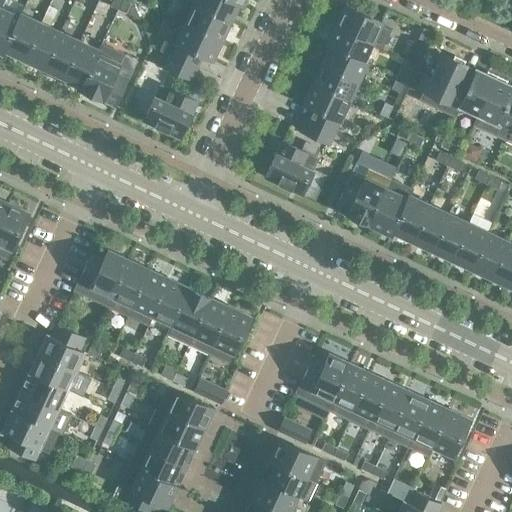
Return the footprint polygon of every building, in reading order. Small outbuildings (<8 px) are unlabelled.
[(0,52),(2,53),(20,13),(18,16),(0,7),(3,0),(2,0),(0,5),(0,52)] [(118,9),(122,0),(112,0),(110,6),(118,9)] [(131,1),(127,0),(122,0),(118,9),(125,13),(131,1)] [(221,40),(230,21),(184,0),(176,19),(221,40)] [(242,4),(232,0),(184,0),(230,21),(238,4),(241,5),(242,4)] [(345,5),(335,26),(381,46),(390,26),(345,5)] [(23,59),(40,22),(20,13),(2,53),(4,50),(5,51),(6,51),(10,53),(11,53),(23,59)] [(212,60),(221,40),(176,19),(161,50),(196,67),(201,55),(212,60)] [(42,68),(60,31),(40,22),(23,59),(25,60),(26,60),(29,62),(30,63),(30,62),(42,68)] [(423,40),(428,29),(417,24),(412,35),(423,40)] [(381,46),(335,26),(330,37),(330,36),(329,37),(330,37),(328,41),(327,41),(327,42),(328,42),(327,44),(366,63),(367,62),(363,60),(372,43),(381,48),(381,46)] [(62,77),(79,40),(60,31),(42,68),(44,69),(45,70),(45,69),(49,71),(50,72),(50,71),(62,77)] [(80,90),(101,44),(98,49),(79,40),(62,77),(69,80),(68,81),(69,81),(69,80),(81,86),(79,89),(80,90)] [(124,55),(101,44),(80,90),(82,91),(83,91),(87,93),(115,106),(127,79),(115,74),(124,55)] [(366,63),(327,44),(326,45),(329,46),(325,57),(324,56),(324,57),(322,61),(322,62),(321,64),(358,81),(366,63)] [(190,79),(196,67),(161,50),(161,51),(170,55),(164,67),(190,79)] [(455,115),(476,69),(475,69),(470,81),(459,76),(465,64),(463,63),(465,60),(454,55),(453,58),(441,53),(439,58),(439,57),(439,58),(437,62),(436,63),(437,63),(430,78),(424,76),(419,87),(424,89),(420,98),(455,115)] [(358,81),(321,64),(316,75),(315,76),(316,76),(314,80),(313,79),(313,80),(314,80),(313,82),(349,100),(358,81)] [(402,65),(397,77),(404,80),(409,69),(402,65)] [(474,124),(497,75),(487,71),(486,74),(483,72),(482,72),(478,70),(477,70),(476,69),(455,115),(459,106),(478,115),(474,123),(474,124)] [(506,139),(511,125),(511,100),(510,100),(511,96),(511,86),(509,85),(509,84),(508,84),(505,83),(507,80),(497,75),(474,124),(506,139)] [(399,92),(404,80),(397,77),(391,88),(399,92)] [(334,131),(349,100),(313,82),(307,95),(306,95),(305,99),(304,99),(304,100),(303,103),(313,108),(308,119),(334,131)] [(196,101),(162,85),(156,97),(154,96),(143,119),(148,121),(148,122),(149,122),(153,123),(153,124),(180,136),(196,101)] [(385,102),(379,113),(387,117),(392,106),(385,102)] [(328,144),(334,131),(308,119),(302,132),(328,144)] [(397,135),(408,140),(412,133),(400,127),(397,135)] [(423,138),(412,133),(408,140),(419,146),(423,138)] [(445,135),(440,146),(451,151),(456,140),(445,135)] [(311,169),(316,157),(281,141),(265,176),(291,188),(291,189),(292,189),(296,190),(296,191),(297,191),(301,193),(312,170),(311,169)] [(307,142),(303,150),(314,156),(318,148),(307,142)] [(447,165),(450,157),(439,152),(435,160),(447,165)] [(462,163),(450,157),(447,165),(458,170),(462,163)] [(368,225),(390,179),(367,169),(362,179),(350,173),(334,208),(361,221),(361,222),(362,221),(365,223),(365,224),(366,224),(368,225)] [(486,183),(489,176),(478,170),(475,178),(486,183)] [(501,181),(489,176),(486,183),(497,189),(501,181)] [(390,235),(412,189),(390,179),(368,225),(383,231),(383,232),(387,234),(388,234),(390,235)] [(411,241),(428,204),(409,195),(412,190),(412,189),(390,235),(391,235),(392,232),(394,233),(393,233),(394,233),(398,235),(399,235),(411,241)] [(28,212),(8,203),(0,218),(0,254),(7,257),(28,212)] [(431,250),(448,213),(428,204),(411,241),(413,242),(414,243),(414,242),(418,244),(418,245),(418,244),(431,250)] [(450,259),(467,222),(448,213),(431,250),(433,251),(433,252),(434,251),(437,253),(438,254),(438,253),(450,259)] [(470,268),(487,231),(467,222),(450,259),(452,260),(453,261),(453,260),(457,262),(457,263),(458,262),(470,268)] [(489,277),(507,240),(487,231),(470,268),(472,269),(473,270),(473,269),(477,271),(476,272),(477,272),(489,277)] [(509,286),(511,279),(511,242),(507,240),(489,277),(492,278),(491,279),(492,279),(496,280),(496,281),(497,281),(509,286)] [(109,305),(130,260),(128,259),(127,258),(127,259),(123,257),(124,256),(123,256),(107,249),(102,260),(90,254),(74,289),(109,305)] [(128,314),(149,269),(147,268),(148,268),(147,267),(147,268),(143,266),(142,265),(142,266),(130,260),(109,305),(128,314)] [(148,323),(169,278),(167,277),(166,277),(162,275),(163,275),(162,274),(162,275),(149,269),(128,314),(148,323)] [(167,333),(188,287),(187,286),(186,286),(182,284),(181,284),(169,278),(148,323),(148,324),(152,315),(171,324),(166,332),(167,333)] [(189,343),(210,297),(208,297),(208,296),(207,296),(204,294),(203,294),(188,287),(167,333),(189,343)] [(209,352),(230,307),(228,306),(228,305),(227,305),(223,304),(223,303),(210,297),(189,343),(209,352)] [(250,316),(230,307),(209,352),(229,361),(250,316)] [(58,324),(52,336),(78,348),(84,336),(58,324)] [(84,351),(78,348),(52,336),(47,333),(42,343),(42,344),(40,348),(40,349),(38,353),(75,370),(84,351)] [(103,346),(92,341),(87,352),(98,357),(103,346)] [(130,360),(134,353),(123,347),(119,355),(130,360)] [(75,370),(38,353),(36,357),(35,357),(36,358),(34,361),(33,362),(34,362),(29,371),(66,388),(75,370)] [(145,358),(134,353),(130,360),(142,366),(145,358)] [(330,409),(351,363),(349,362),(348,362),(344,360),(345,360),(344,360),(329,353),(324,363),(312,358),(295,392),(330,409)] [(166,362),(160,374),(172,380),(176,371),(177,368),(166,362)] [(350,418),(371,373),(369,372),(369,371),(368,371),(364,369),(363,369),(351,363),(330,409),(350,418)] [(66,388),(29,371),(28,374),(28,373),(28,374),(26,378),(25,379),(26,379),(20,391),(57,408),(66,388)] [(187,377),(176,371),(172,380),(183,385),(187,377)] [(369,427),(390,382),(388,381),(388,380),(387,380),(384,379),(384,378),(383,378),(371,373),(350,418),(369,427)] [(117,377),(112,387),(119,391),(124,380),(117,377)] [(194,390),(220,402),(226,390),(199,378),(194,390)] [(131,381),(125,392),(133,396),(133,395),(137,397),(142,386),(131,381)] [(389,436),(410,391),(408,390),(408,389),(407,389),(403,388),(403,387),(402,387),(390,382),(369,427),(389,436)] [(114,402),(119,391),(112,387),(107,398),(114,402)] [(48,427),(57,408),(20,391),(15,403),(14,403),(13,407),(12,407),(12,408),(11,410),(56,431),(57,431),(48,427)] [(158,406),(158,407),(203,428),(204,426),(205,426),(204,425),(206,422),(207,421),(206,421),(213,408),(176,391),(167,410),(158,406)] [(408,445),(429,400),(427,399),(428,399),(427,398),(427,399),(423,397),(423,396),(422,396),(422,397),(410,391),(389,436),(408,445)] [(128,407),(133,396),(125,392),(120,403),(128,407)] [(428,454),(449,409),(447,408),(446,407),(446,408),(442,406),(443,406),(442,405),(442,406),(429,400),(408,445),(428,454)] [(203,428),(158,407),(149,426),(194,447),(196,444),(197,440),(198,440),(198,439),(203,428)] [(469,419),(449,409),(428,454),(429,455),(433,446),(452,455),(469,419)] [(56,431),(11,410),(10,412),(10,413),(8,416),(7,417),(8,417),(2,431),(13,436),(8,446),(33,458),(38,448),(47,452),(56,431)] [(99,414),(94,425),(101,429),(106,418),(99,414)] [(304,442),(310,430),(284,417),(278,430),(304,442)] [(113,419),(108,430),(115,434),(121,422),(113,419)] [(96,440),(101,429),(94,425),(89,436),(96,440)] [(194,447),(149,426),(158,430),(149,448),(140,444),(140,445),(185,466),(186,464),(187,464),(188,460),(189,460),(189,459),(194,447)] [(110,445),(115,434),(108,430),(102,441),(110,445)] [(324,460),(279,439),(273,452),(272,452),(272,453),(271,456),(270,456),(270,457),(269,459),(315,480),(324,460)] [(332,455),(336,447),(325,442),(321,450),(332,455)] [(185,466),(140,445),(131,465),(176,486),(177,484),(178,483),(177,483),(179,479),(180,479),(185,466)] [(347,452),(336,447),(332,455),(344,460),(347,452)] [(82,471),(87,459),(76,454),(70,465),(82,471)] [(95,463),(87,459),(82,471),(89,474),(95,463)] [(315,480),(269,459),(264,472),(263,471),(263,472),(261,476),(261,477),(260,479),(297,496),(306,477),(314,481),(315,480)] [(372,473),(375,466),(364,460),(360,468),(372,473)] [(176,486),(131,465),(121,485),(130,489),(125,500),(150,511),(155,501),(167,506),(173,493),(173,492),(175,489),(176,488),(175,488),(176,486)] [(372,473),(383,478),(386,471),(375,466),(372,473)] [(289,511),(297,496),(260,479),(255,490),(254,490),(255,491),(253,494),(252,495),(252,497),(283,511),(289,511)] [(348,496),(353,485),(345,481),(340,492),(348,496)] [(435,484),(429,496),(439,500),(445,488),(435,484)] [(365,493),(358,489),(353,500),(360,503),(365,493)] [(408,503),(412,495),(400,489),(397,497),(403,500),(408,503)] [(412,495),(408,503),(428,511),(436,511),(440,503),(414,491),(412,495)] [(343,507),(348,496),(340,492),(335,504),(343,507)] [(283,511),(252,497),(246,510),(245,509),(245,510),(244,511),(283,511)] [(46,511),(49,508),(33,500),(27,511),(46,511)] [(350,511),(355,511),(360,503),(353,500),(348,511),(350,511)] [(428,511),(408,503),(403,500),(397,511),(428,511)]
